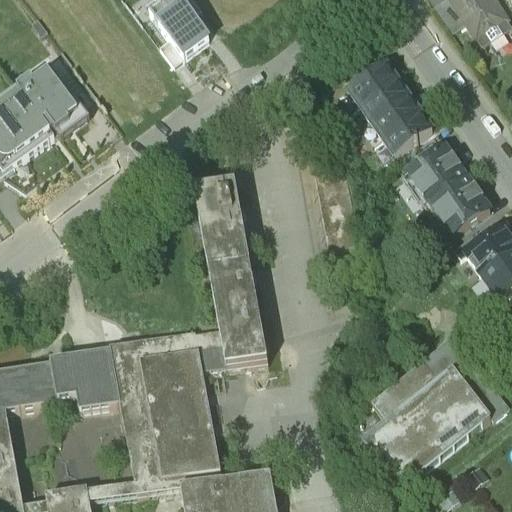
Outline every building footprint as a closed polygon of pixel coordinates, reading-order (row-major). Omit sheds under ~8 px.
[(159,14),(149,22),(183,67),(209,47),(172,0),(165,0),(154,8),(159,14)] [(508,26),(489,0),(455,0),(449,4),(449,5),(466,31),(477,48),(478,47),(483,56),(511,36),(506,27),(508,26)] [(466,31),(449,5),(436,13),(453,39),(466,31)] [(385,72),(348,99),(394,165),(416,149),(417,150),(418,149),(417,148),(432,138),(385,72)] [(17,97),(0,109),(0,188),(55,147),(54,146),(58,143),(61,147),(90,125),(57,83),(52,86),(48,81),(40,87),(36,82),(21,94),(22,96),(18,99),(17,97)] [(446,157),(406,185),(428,216),(468,188),(446,157)] [(342,173),(312,178),(325,253),(355,248),(342,173)] [(468,188),(428,216),(450,247),(490,219),(468,188)] [(267,372),(235,195),(194,203),(219,339),(197,343),(197,342),(110,357),(110,362),(0,381),(0,511),(20,511),(4,420),(6,420),(77,407),(79,422),(120,415),(134,491),(219,476),(221,475),(204,380),(225,376),(226,379),(267,372)] [(486,251),(466,265),(467,266),(481,287),(511,264),(511,246),(506,238),(486,251)] [(479,242),(454,260),(461,270),(467,266),(466,265),(486,251),(479,242)] [(511,264),(481,287),(498,310),(511,300),(511,264)] [(453,349),(371,414),(387,433),(361,454),(401,500),(490,428),(493,432),(509,419),(453,349)] [(45,511),(45,507),(23,511),(6,420),(4,420),(20,511),(45,511)] [(134,491),(86,500),(88,511),(182,494),(220,487),(219,476),(134,491)] [(220,487),(182,494),(184,511),(277,511),(271,478),(220,487)] [(86,500),(86,498),(45,505),(45,507),(45,511),(88,511),(86,500)]
